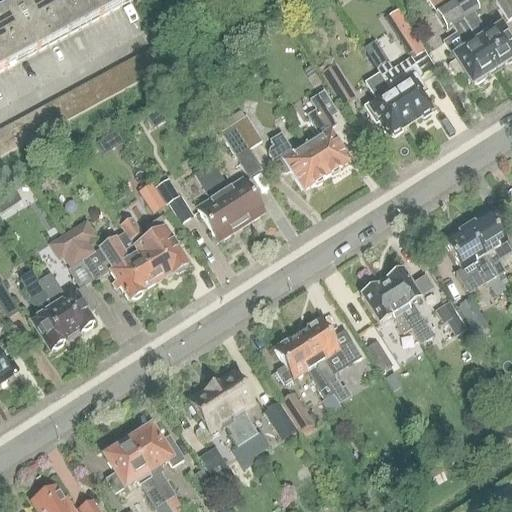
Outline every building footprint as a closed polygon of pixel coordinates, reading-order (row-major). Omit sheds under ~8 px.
[(131,0),(22,0),(0,12),(0,74),(133,2),(131,0)] [(495,72),(506,66),(508,67),(511,64),(511,44),(502,29),(488,37),(474,15),(479,13),(470,0),(459,0),(452,5),(495,72)] [(511,18),(511,4),(509,0),(494,0),(508,21),(511,18)] [(457,36),(444,44),(456,63),(450,67),(450,70),(455,78),(457,79),(464,75),(472,87),(474,86),(478,87),(485,82),(486,78),(495,72),(452,5),(436,15),(448,33),(453,30),(457,36)] [(412,60),(424,52),(408,27),(399,13),(385,22),(394,36),(406,55),(408,55),(412,60)] [(156,76),(165,71),(154,50),(144,55),(156,76)] [(146,82),(156,76),(144,55),(134,60),(146,82)] [(146,82),(134,60),(124,66),(135,87),(146,82)] [(433,111),(423,95),(426,94),(416,78),(419,76),(410,61),(391,74),(386,66),(377,72),(378,74),(410,126),(422,119),(424,120),(430,116),(430,113),(433,111)] [(125,92),(135,87),(124,66),(114,71),(125,92)] [(320,77),(342,110),(357,101),(336,67),(320,77)] [(311,68),(304,73),(308,79),(316,74),(311,68)] [(125,92),(114,71),(104,77),(115,98),(125,92)] [(400,132),(410,126),(378,74),(363,84),(376,103),(366,110),(376,126),(379,124),(389,140),(392,138),(395,139),(401,135),(400,132)] [(105,103),(115,98),(104,77),(94,82),(105,103)] [(105,103),(94,82),(84,88),(95,109),(105,103)] [(85,114),(95,109),(84,88),(74,93),(85,114)] [(320,142),(308,150),(326,180),(330,177),(333,178),(339,175),(339,172),(350,165),(332,135),(339,130),(332,120),(338,116),(331,106),(323,92),(308,101),(314,110),(304,116),(320,142)] [(85,114),(74,93),(64,99),(75,120),(85,114)] [(65,125),(75,120),(64,99),(54,104),(65,125)] [(65,125),(54,104),(43,109),(55,130),(65,125)] [(45,136),(55,130),(43,109),(33,115),(45,136)] [(261,172),(248,151),(229,120),(224,112),(212,119),(221,133),(219,134),(247,180),(261,172)] [(240,113),(229,120),(248,151),(261,143),(245,118),(243,119),(240,113)] [(45,136),(33,115),(23,120),(35,141),(45,136)] [(25,147),(35,141),(23,120),(13,126),(25,147)] [(25,147),(13,126),(3,131),(15,152),(25,147)] [(0,148),(5,158),(15,152),(3,131),(0,132),(0,148)] [(323,182),(326,180),(308,150),(296,158),(282,136),(270,143),(274,149),(270,151),(269,156),(281,176),(286,177),(290,174),(303,195),(314,188),(317,189),(323,185),(323,182)] [(204,171),(240,230),(251,223),(254,224),(260,221),(260,218),(263,216),(243,184),(224,196),(224,183),(212,166),(204,171)] [(230,236),(240,230),(204,171),(194,177),(206,196),(217,200),(198,212),(218,244),(222,242),(225,243),(230,239),(230,236)] [(178,198),(167,181),(155,189),(166,206),(167,205),(178,198)] [(164,207),(153,191),(142,198),(152,215),(164,207)] [(178,198),(167,205),(180,225),(192,217),(180,198),(178,198)] [(2,199),(0,200),(0,213),(1,216),(10,210),(2,199)] [(478,223),(466,231),(497,280),(505,275),(497,261),(509,254),(504,247),(506,245),(488,217),(484,219),(482,218),(478,221),(478,223)] [(85,221),(64,234),(82,262),(94,254),(88,244),(96,238),(85,221)] [(187,268),(159,223),(145,232),(147,234),(141,238),(131,222),(121,229),(124,235),(157,286),(174,276),(178,276),(184,272),(184,270),(187,268)] [(497,280),(466,231),(455,237),(453,237),(448,240),(448,242),(444,245),(462,274),(454,278),(467,299),(497,280)] [(82,262),(64,234),(46,246),(57,263),(62,260),(69,271),(82,262)] [(157,286),(124,235),(99,250),(113,272),(109,274),(128,305),(131,303),(135,304),(140,300),(141,297),(157,286)] [(411,306),(421,300),(403,272),(399,275),(398,272),(390,277),(391,280),(382,285),(421,346),(432,340),(411,306)] [(503,278),(498,281),(502,289),(507,285),(503,278)] [(87,317),(96,311),(84,292),(66,303),(51,280),(39,288),(72,341),(94,327),(87,317)] [(497,281),(488,286),(495,297),(503,292),(497,281)] [(18,314),(0,284),(0,311),(6,321),(18,314)] [(411,352),(421,346),(382,285),(373,291),(372,289),(364,294),(366,296),(361,299),(380,327),(392,320),(402,338),(411,352)] [(30,325),(49,355),(72,341),(39,288),(25,296),(33,310),(39,306),(41,310),(46,311),(48,314),(30,325)] [(470,301),(456,310),(475,338),(488,329),(470,301)] [(467,332),(449,304),(438,312),(455,340),(467,332)] [(298,338),(335,397),(343,392),(330,372),(320,366),(339,354),(320,324),(316,327),(314,326),(308,329),(305,334),(298,338)] [(313,382),(326,403),(335,397),(298,338),(287,345),(284,344),(279,347),(279,350),(275,353),(286,369),(277,375),(286,388),(312,371),(313,382)] [(393,369),(377,344),(365,351),(381,377),(393,369)] [(0,386),(10,380),(0,364),(0,386)] [(268,451),(259,437),(256,440),(248,428),(247,429),(242,421),(246,419),(243,414),(254,407),(235,377),(230,380),(229,380),(225,382),(224,384),(213,391),(256,459),(268,451)] [(213,391),(202,398),(200,398),(195,401),(195,403),(191,406),(209,435),(221,428),(224,432),(227,430),(232,438),(230,439),(238,451),(229,457),(240,474),(258,463),(256,459),(213,391)] [(313,427),(293,395),(279,404),(299,435),(313,427)] [(296,434),(278,405),(262,415),(280,444),(296,434)] [(171,511),(180,507),(160,476),(162,475),(159,471),(168,465),(172,471),(185,463),(169,438),(159,444),(151,432),(128,446),(170,511),(171,511)] [(114,497),(123,492),(124,493),(137,485),(139,489),(141,488),(155,511),(170,511),(128,446),(104,461),(115,478),(106,484),(114,497)] [(238,488),(214,450),(197,461),(221,499),(238,488)] [(417,483),(424,494),(444,482),(437,471),(417,483)] [(202,472),(197,475),(192,479),(203,497),(200,498),(209,511),(216,511),(224,507),(202,472)] [(61,506),(53,494),(31,508),(33,511),(96,511),(92,504),(79,511),(70,511),(65,503),(61,506)]
